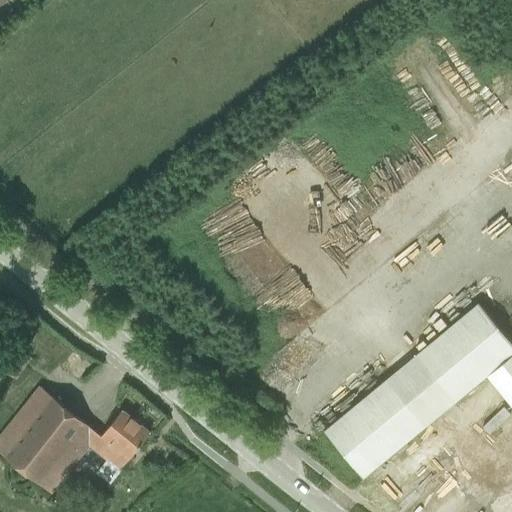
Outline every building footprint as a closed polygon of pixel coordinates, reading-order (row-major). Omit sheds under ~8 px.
[(511,344),(478,303),(323,431),(361,477),(485,375),(511,352),(511,344)] [(0,360),(0,368),(15,379),(30,358),(12,345),(0,360)] [(511,352),(485,375),(511,407),(511,352)] [(40,387),(27,402),(0,435),(0,452),(51,494),(89,446),(119,470),(149,432),(121,410),(100,436),(40,387)] [(480,434),(502,411),(489,399),(467,422),(480,434)]
